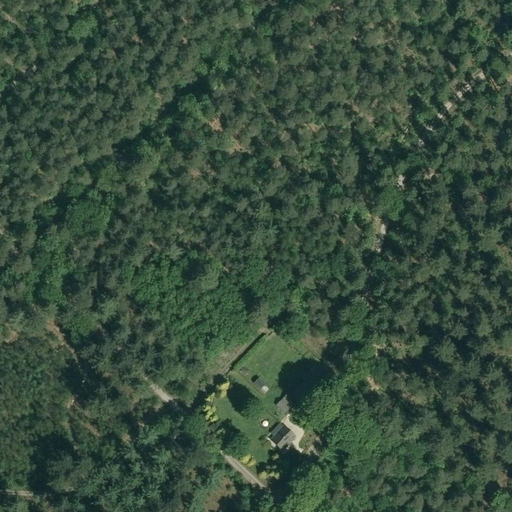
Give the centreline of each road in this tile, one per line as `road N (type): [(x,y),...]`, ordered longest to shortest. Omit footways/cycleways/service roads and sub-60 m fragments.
road 1 (track): [(39,284),(288,511)]
road 2 (track): [(382,198),(337,410),(276,501)]
road 3 (track): [(105,511),(71,425),(86,369),(81,348),(60,328),(39,284)]
road 4 (track): [(174,409),(267,308),(343,378)]
road 5 (track): [(382,198),(413,133),(511,49)]
road 6 (track): [(165,400),(93,477),(51,491),(0,489)]
road 7 (track): [(337,410),(511,500)]
road 8 (track): [(398,165),(511,206)]
